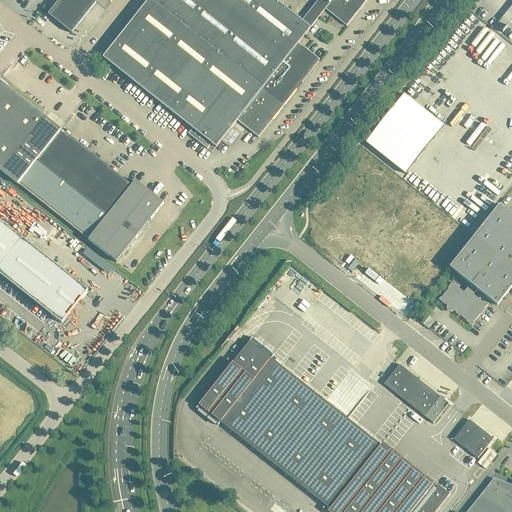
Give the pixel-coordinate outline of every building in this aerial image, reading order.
[(79,24),(96,2),(94,0),(59,0),(56,4),(48,14),(71,33),(79,24)] [(320,60),(298,43),(325,9),(346,26),(347,25),(346,25),(365,0),(318,0),(302,21),(275,0),(148,0),(103,58),(192,129),(188,134),(207,149),(211,143),(216,147),(237,120),(258,137),(259,137),(258,136),(295,89),(296,90),(296,89),(301,82),(302,82),(302,81),(319,60),(320,60)] [(86,19),(94,24),(105,10),(97,4),(86,19)] [(89,152),(63,132),(61,130),(61,129),(46,117),(42,114),(0,81),(0,170),(18,184),(79,233),(88,240),(116,262),(117,262),(148,224),(148,223),(147,223),(150,219),(151,219),(163,204),(163,203),(136,181),(135,181),(131,186),(126,182),(89,152)] [(444,126),(404,94),(366,142),(406,174),(444,126)] [(370,168),(332,218),(406,274),(444,224),(370,168)] [(497,305),(511,286),(511,214),(500,205),(450,268),(469,283),(467,286),(468,287),(464,292),(453,283),(448,289),(440,300),(472,325),(487,305),(492,309),(496,304),(497,305)] [(0,274),(62,323),(88,290),(0,220),(0,274)] [(368,269),(365,273),(374,281),(378,277),(368,269)] [(436,489),(381,445),(271,358),(274,355),(273,354),(273,355),(272,354),(272,353),(271,353),(270,354),(264,348),(264,347),(262,346),(262,345),(261,346),(254,341),(255,340),(254,339),(254,340),(253,338),(252,338),(233,362),(229,359),(229,360),(227,360),(226,360),(202,390),(207,395),(199,405),(196,409),(197,409),(198,410),(199,411),(199,410),(206,415),(206,416),(206,417),(206,416),(208,417),(208,418),(209,417),(216,423),(215,424),(216,424),(218,425),(217,425),(218,426),(222,421),(330,509),(333,511),(435,511),(449,494),(438,486),(436,489)] [(449,404),(420,379),(419,379),(418,380),(417,380),(416,379),(416,378),(399,365),(392,374),(384,384),(434,424),(449,404)] [(478,459),(493,439),(469,420),(454,440),(478,459)] [(511,511),(511,485),(494,478),(467,511),(511,511)]
